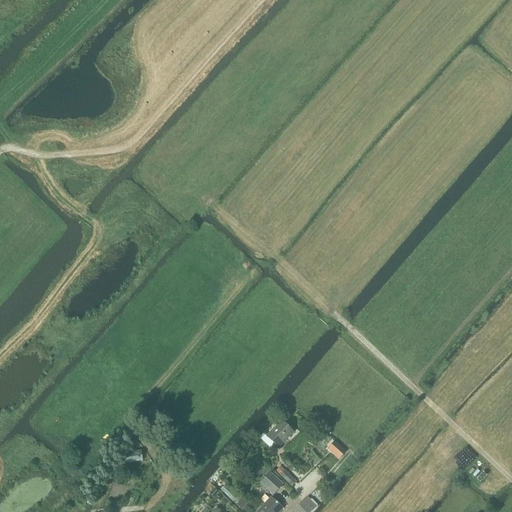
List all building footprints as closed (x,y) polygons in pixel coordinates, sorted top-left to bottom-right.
[(282,421),(274,429),(267,437),(278,448),(293,433),(282,421)] [(335,441),(328,449),(339,459),(346,451),(335,441)] [(310,446),(297,461),(305,467),(318,454),(310,446)] [(141,450),(125,452),(127,461),(142,459),(141,450)] [(276,471),(293,487),(297,482),(280,467),(276,471)] [(283,485),(270,473),(260,483),(274,495),(283,485)] [(243,497),(241,499),(225,485),(220,490),(243,511),(244,511),(251,505),(243,497)] [(214,489),(210,494),(214,498),(218,493),(214,489)] [(279,511),(283,508),(271,497),(257,511),(279,511)] [(301,511),(312,511),(318,507),(308,497),(297,507),(301,511)]
